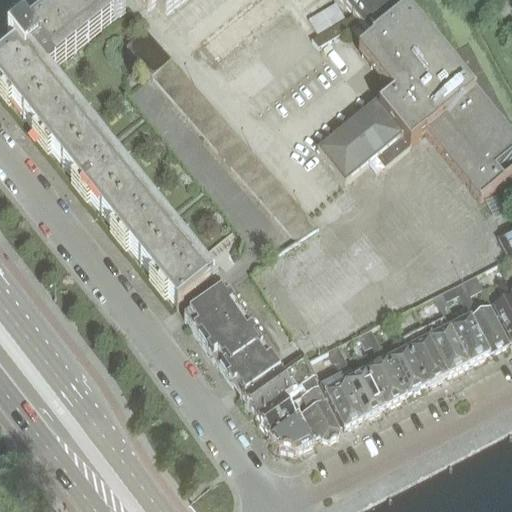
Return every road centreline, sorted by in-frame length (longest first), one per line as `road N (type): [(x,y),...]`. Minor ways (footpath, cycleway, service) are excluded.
road 1 (residential): [(277,511),(0,151)]
road 2 (secondary): [(161,511),(0,304)]
road 3 (residential): [(284,511),(511,395)]
road 4 (secondary): [(0,387),(97,511)]
